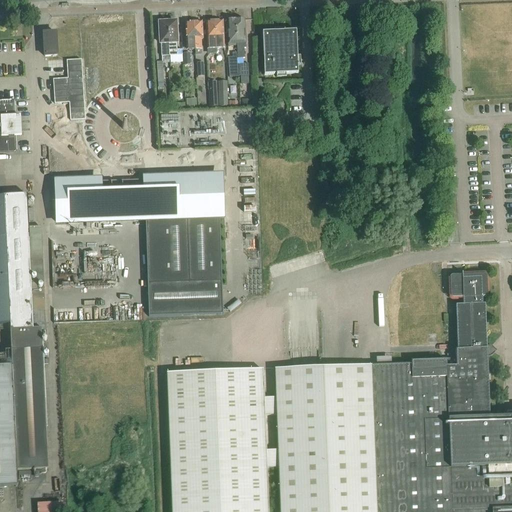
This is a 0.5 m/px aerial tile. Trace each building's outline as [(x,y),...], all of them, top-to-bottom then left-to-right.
[(235,21),(237,46),(237,54),(237,59),(245,59),(244,49),(246,49),(244,21),(243,21),(243,19),(236,20),(237,21),(235,21)] [(237,46),(235,21),(234,21),(234,20),(228,20),(228,22),(227,22),(228,47),(237,46)] [(195,51),(195,50),(195,54),(202,54),(201,40),(203,40),(202,22),(193,23),(195,51)] [(216,50),(214,22),(206,22),(207,40),(209,39),(209,50),(216,50)] [(214,22),(216,50),(222,49),(222,39),(223,39),(223,22),(214,22)] [(169,57),(167,23),(159,23),(160,46),(161,46),(161,57),(162,62),(162,63),(170,63),(169,57)] [(176,23),(167,23),(169,57),(178,56),(176,23)] [(195,51),(193,23),(185,23),(186,41),(188,41),(188,51),(195,51)] [(264,76),(298,74),(296,32),(262,34),(264,76)] [(58,34),(44,34),(45,60),(60,59),(58,34)] [(229,78),(234,77),(234,72),(238,71),(237,59),(237,54),(233,54),(233,58),(228,59),(229,78)] [(69,104),(70,121),(85,121),(82,60),(66,61),(67,79),(53,80),(54,105),(69,104)] [(248,64),(238,65),(239,77),(249,76),(248,64)] [(228,105),(227,81),(218,82),(219,106),(228,105)] [(218,108),(217,82),(208,83),(210,108),(218,108)] [(0,152),(17,152),(16,137),(21,137),(20,116),(15,116),(14,102),(15,102),(15,101),(0,102),(0,152)] [(198,179),(186,180),(80,183),(56,184),(57,224),(146,220),(150,317),(222,314),(219,218),(222,218),(221,178),(198,179)] [(46,325),(44,289),(38,289),(37,284),(44,284),(43,262),(42,246),(40,246),(40,243),(42,243),(41,228),(29,228),(28,196),(0,196),(0,325),(10,325),(11,331),(12,361),(0,362),(0,511),(3,511),(2,487),(18,487),(17,471),(48,470),(41,330),(46,330),(45,325),(46,325)] [(411,365),(371,367),(274,370),(276,399),(264,399),(263,371),(167,374),(171,511),(511,511),(511,418),(489,419),(487,350),(485,305),(482,305),(482,298),(485,298),(486,297),(487,296),(486,277),(486,276),(485,276),(484,276),(462,276),(453,277),(451,277),(450,277),(450,278),(450,296),(450,298),(451,298),(452,299),(453,299),(462,298),(463,306),(456,306),(457,351),(455,351),(456,367),(447,368),(446,361),(411,362),(411,365)]
